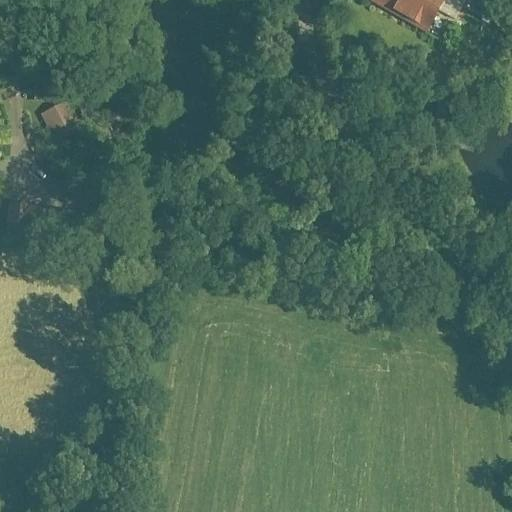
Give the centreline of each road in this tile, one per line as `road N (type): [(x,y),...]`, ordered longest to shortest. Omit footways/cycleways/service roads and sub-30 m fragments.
road 1 (track): [(62,511),(110,445),(155,312),(154,204),(127,115),(75,0)]
road 2 (unclassified): [(301,0),(324,79),(511,306)]
